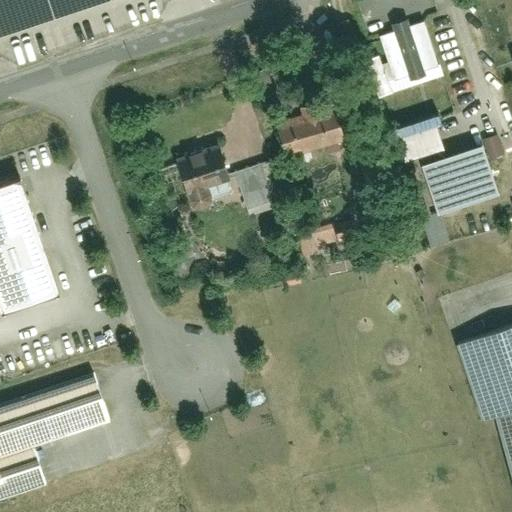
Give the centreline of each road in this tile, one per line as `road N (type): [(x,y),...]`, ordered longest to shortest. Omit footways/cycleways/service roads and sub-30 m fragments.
road 1 (residential): [(61,70),(145,316),(197,372)]
road 2 (residential): [(61,70),(269,0)]
